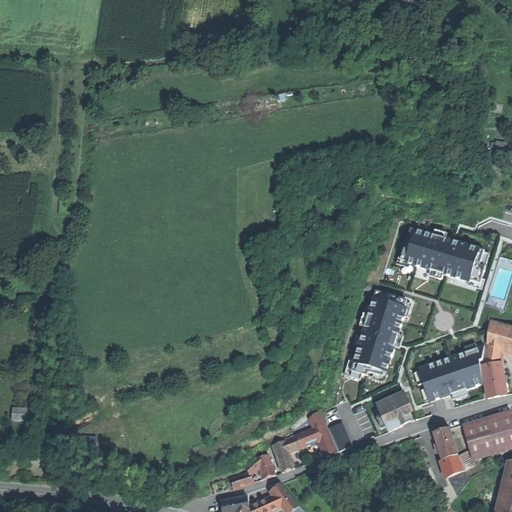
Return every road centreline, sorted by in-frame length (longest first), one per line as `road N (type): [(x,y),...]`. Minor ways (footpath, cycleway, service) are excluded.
road 1 (residential): [(184,511),(511,401)]
road 2 (tertiary): [(0,488),(158,511)]
